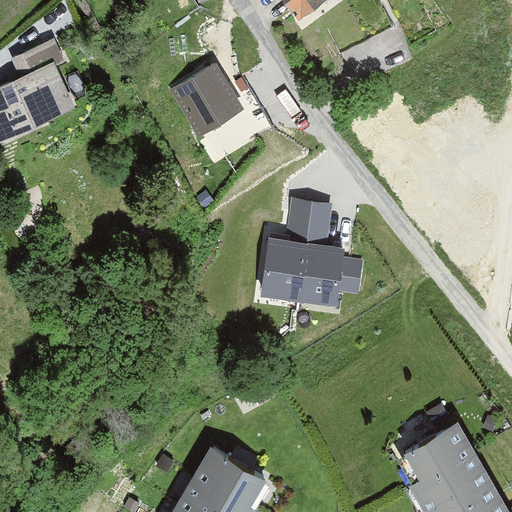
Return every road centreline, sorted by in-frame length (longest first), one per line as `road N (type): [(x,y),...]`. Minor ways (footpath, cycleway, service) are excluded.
road 1 (residential): [(490,335),(331,147),(237,0)]
road 2 (residential): [(490,335),(511,217)]
